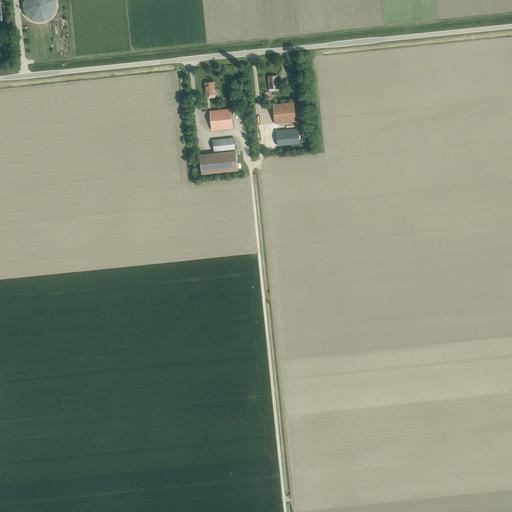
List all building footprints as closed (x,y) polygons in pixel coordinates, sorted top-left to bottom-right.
[(269,89),(278,88),(277,76),(268,76),(269,89)] [(206,95),(215,94),(214,82),(204,83),(206,95)] [(275,124),(296,122),(294,102),(273,105),(275,124)] [(212,130),(232,128),(230,109),(210,111),(212,130)] [(277,146),(300,143),(299,131),(276,134),(277,146)] [(234,138),(213,140),(214,153),(235,151),(234,138)] [(237,171),(235,151),(214,153),(199,154),(201,175),(237,171)]
